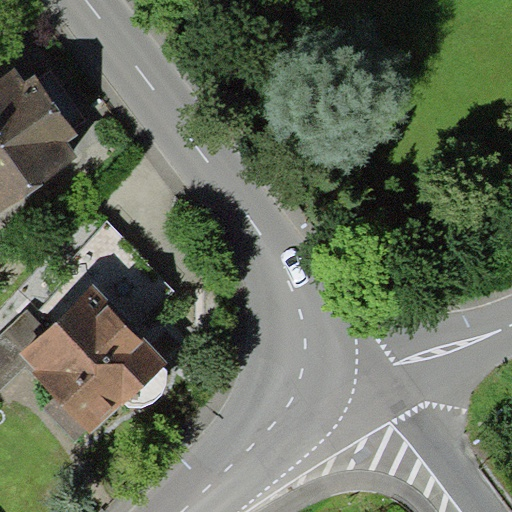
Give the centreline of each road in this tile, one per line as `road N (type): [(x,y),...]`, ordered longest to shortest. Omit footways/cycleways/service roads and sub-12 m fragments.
road 1 (primary): [(315,374),(309,317),(281,263),(82,0)]
road 2 (primary): [(477,511),(399,422),(315,374)]
road 3 (residential): [(315,374),(478,336),(511,318)]
road 4 (primary): [(187,511),(315,374)]
